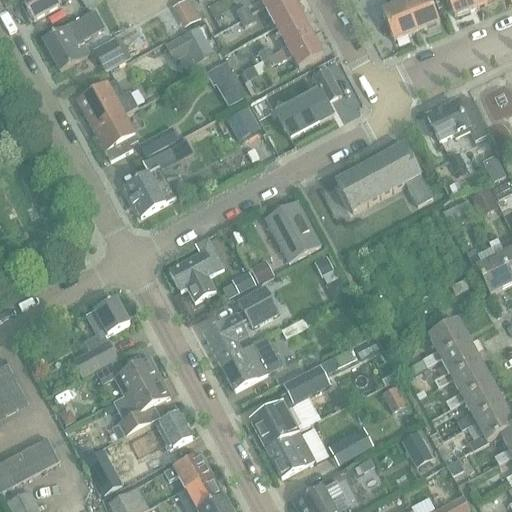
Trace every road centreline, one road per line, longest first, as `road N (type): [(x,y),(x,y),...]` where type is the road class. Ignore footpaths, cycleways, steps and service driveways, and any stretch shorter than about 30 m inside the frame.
road 1 (residential): [(130,263),(371,130),(383,117),(382,97)]
road 2 (residential): [(264,511),(130,263)]
road 3 (residential): [(130,263),(0,23)]
road 4 (residential): [(0,328),(130,263)]
road 5 (residential): [(382,97),(511,36)]
